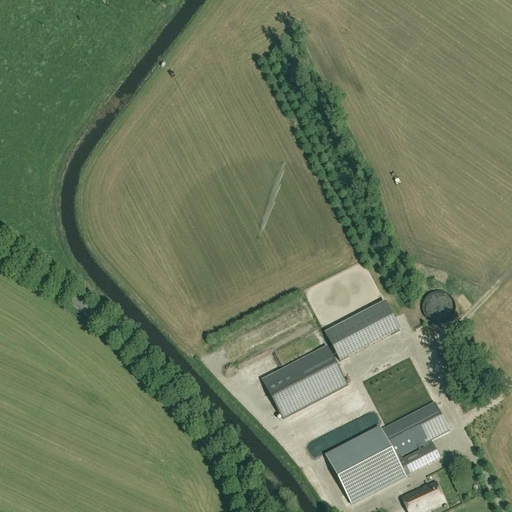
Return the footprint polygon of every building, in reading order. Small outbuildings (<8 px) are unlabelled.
[(329,351),(265,384),(284,421),(349,387),(337,365),(395,334),(380,306),(322,336),(329,351)] [(431,402),(436,400),(428,385),(424,387),(431,402)] [(477,409),(471,398),(463,402),(469,413),(477,409)] [(435,404),(382,432),(380,428),(325,456),(352,508),(407,479),(406,478),(441,460),(433,445),(403,461),(402,457),(450,432),(435,404)] [(407,511),(425,511),(445,503),(436,483),(402,498),(407,511)]
